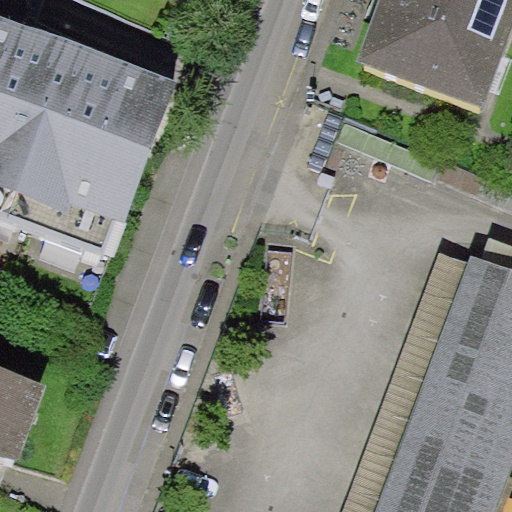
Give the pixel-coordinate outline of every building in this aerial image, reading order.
[(511,32),(511,0),(379,0),(359,57),(486,104),(511,32)] [(179,95),(0,27),(0,195),(124,242),(179,95)] [(511,195),(345,125),(337,149),(511,223),(511,195)] [(504,511),(511,493),(511,292),(437,262),(348,511),(504,511)] [(0,511),(6,511),(47,404),(0,386),(0,511)]
